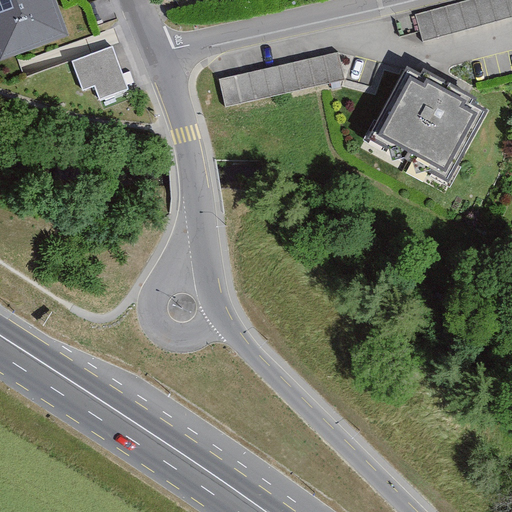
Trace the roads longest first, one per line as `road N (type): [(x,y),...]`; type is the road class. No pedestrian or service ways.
road 1 (secondary): [(0,344),(254,511)]
road 2 (residential): [(224,319),(407,511)]
road 3 (residential): [(160,51),(388,0)]
road 4 (residential): [(200,211),(151,309),(162,332),(184,341),(224,319)]
road 5 (residential): [(160,51),(188,135),(200,211)]
